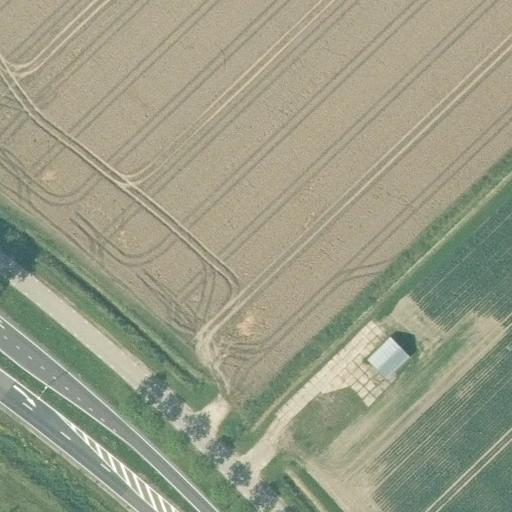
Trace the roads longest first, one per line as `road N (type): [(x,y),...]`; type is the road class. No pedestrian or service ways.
road 1 (unclassified): [(272,511),(156,394),(0,266)]
road 2 (primary): [(205,511),(0,333)]
road 3 (track): [(238,475),(272,442),(286,414),(376,329)]
road 4 (primary): [(0,393),(145,511)]
